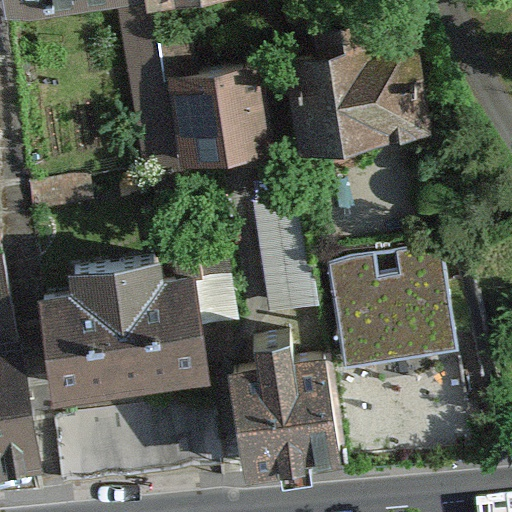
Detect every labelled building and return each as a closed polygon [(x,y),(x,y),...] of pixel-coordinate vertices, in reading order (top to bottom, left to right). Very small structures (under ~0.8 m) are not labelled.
[(303,7),(304,131),(422,129),(421,63),(371,64),(370,6),(303,7)] [(172,85),(170,27),(139,28),(142,87),(172,85)] [(271,139),(267,56),(181,60),(184,143),(271,139)] [(279,295),(324,291),(313,186),(268,191),(279,295)] [(0,457),(44,451),(15,241),(0,242),(0,457)] [(328,259),(344,358),(453,341),(437,242),(328,259)] [(206,363),(195,259),(42,275),(52,379),(206,363)] [(327,445),(317,341),(285,345),(283,320),(249,324),(252,350),(236,351),(246,453),(327,445)] [(222,451),(215,391),(58,409),(65,470),(222,451)]
